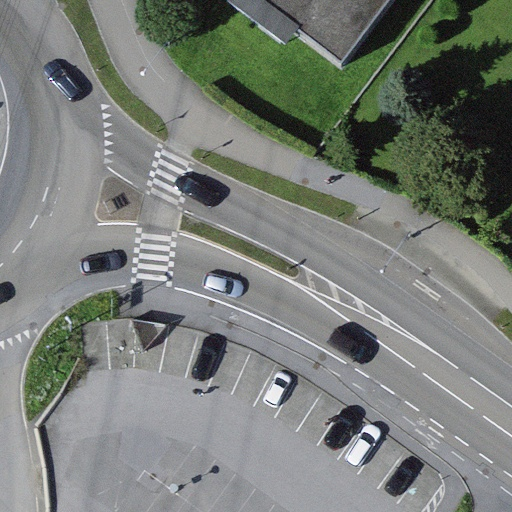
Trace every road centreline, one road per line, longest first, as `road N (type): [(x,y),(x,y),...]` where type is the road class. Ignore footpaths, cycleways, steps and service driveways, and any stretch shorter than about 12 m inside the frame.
road 1 (primary): [(444,350),(375,281),(313,236),(60,125)]
road 2 (primary): [(35,226),(220,268),(328,317),(444,350)]
road 3 (primary): [(60,125),(55,86),(0,3)]
